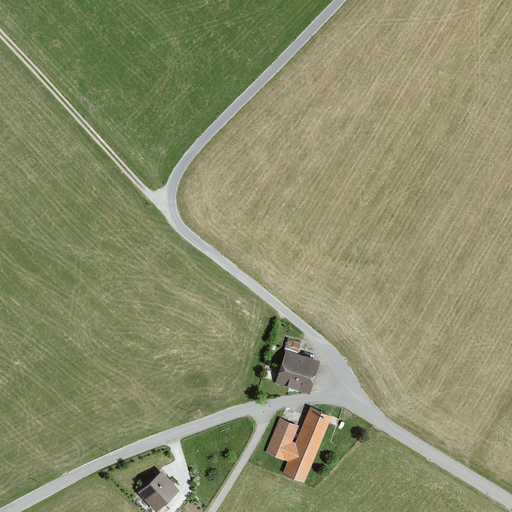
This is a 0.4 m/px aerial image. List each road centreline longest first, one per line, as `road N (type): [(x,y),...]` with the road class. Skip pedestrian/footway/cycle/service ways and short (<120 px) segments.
road 1 (unclassified): [(340,0),(199,143),(175,178),(170,204),(186,234),(320,343),(341,390)]
road 2 (unclassified): [(266,403),(101,461),(7,511)]
road 3 (track): [(0,32),(146,191),(170,204)]
road 4 (unclassified): [(511,502),(341,390)]
road 5 (residential): [(210,511),(257,437),(266,403)]
